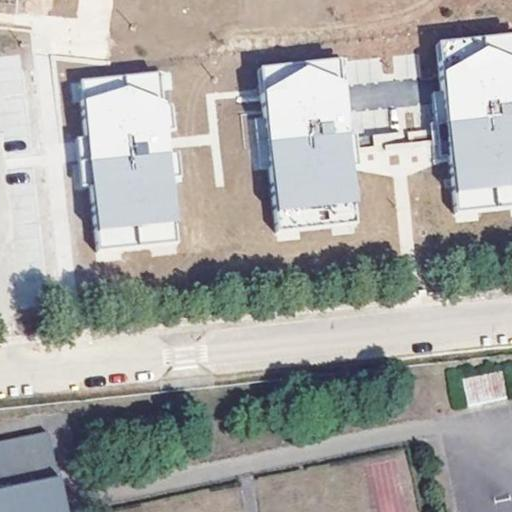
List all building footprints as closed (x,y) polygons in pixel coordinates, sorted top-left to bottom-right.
[(511,37),(436,46),(455,216),(511,209),(511,37)] [(260,71),(279,242),(361,232),(341,62),(260,71)] [(77,83),(96,253),(178,244),(158,73),(77,83)] [(437,140),(393,142),(392,133),(372,134),(372,146),(357,146),(358,169),(438,165),(437,140)] [(507,397),(502,372),(462,380),(467,405),(507,397)] [(0,511),(73,511),(59,433),(0,445),(0,511)]
